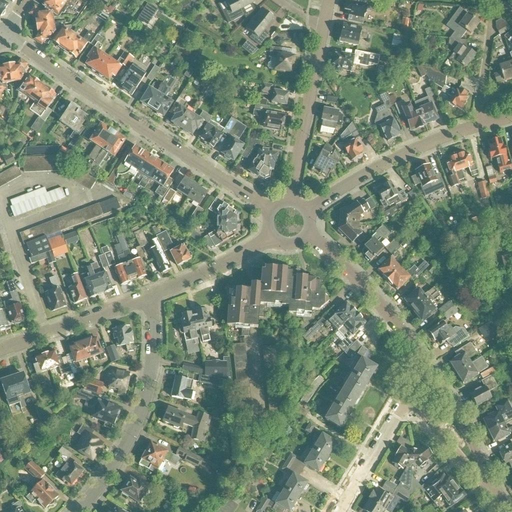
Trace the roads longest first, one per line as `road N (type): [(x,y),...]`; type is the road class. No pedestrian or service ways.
road 1 (residential): [(270,210),(1,36)]
road 2 (residential): [(147,297),(153,354),(137,423),(78,511)]
road 3 (residential): [(307,211),(383,164),(477,125)]
road 4 (residential): [(424,366),(388,315),(308,233)]
road 5 (residential): [(322,32),(289,201)]
road 6 (residential): [(489,492),(479,457),(424,366)]
road 7 (residential): [(270,236),(147,297)]
road 8 (residential): [(336,511),(406,396)]
road 9 (residential): [(489,492),(406,396)]
